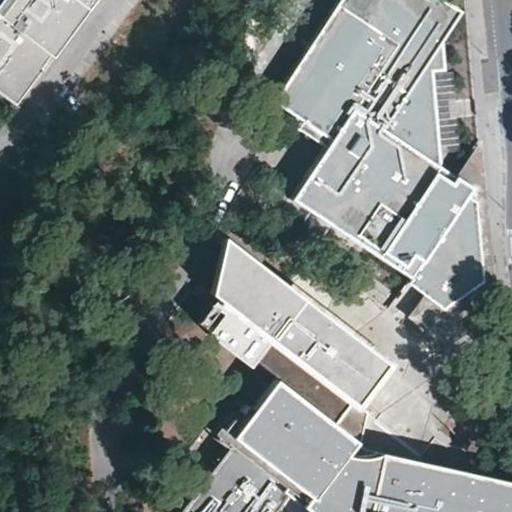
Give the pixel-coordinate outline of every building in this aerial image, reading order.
[(0,0),(0,77),(16,90),(84,0),(0,0)] [(474,283),(499,240),(491,167),(464,184),(439,167),(429,74),(442,72),(439,42),(459,11),(442,0),(336,0),(271,100),(293,115),(288,124),(323,147),(289,198),(409,277),(422,257),(474,283)] [(392,356),(285,274),(283,277),(216,226),(204,291),(222,305),(205,327),(253,364),(256,360),(271,341),(355,405),(392,356)] [(366,412),(355,405),(271,341),(256,360),(274,373),(357,437),(360,438),(366,412)] [(511,511),(511,476),(381,447),(374,452),(365,453),(355,453),(347,450),(357,437),(274,373),(226,435),(235,442),(181,511),(280,511),(281,511),(280,511),(511,511)] [(86,423),(73,421),(71,434),(85,436),(86,423)]
